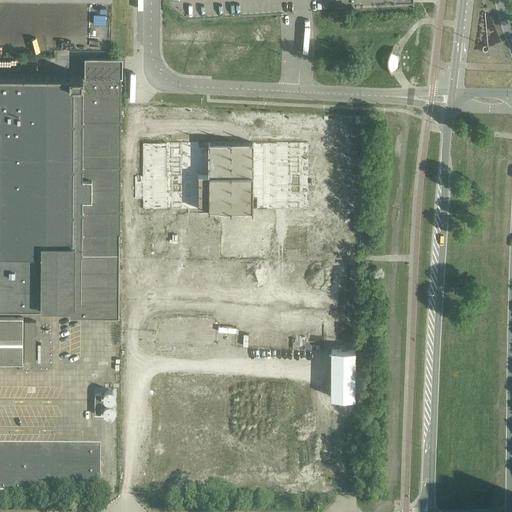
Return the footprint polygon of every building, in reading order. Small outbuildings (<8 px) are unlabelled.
[(399,62),(399,60),(399,59),(398,56),(391,52),(391,51),(392,49),(393,48),(394,47),(393,46),(393,47),(392,49),(391,51),(389,53),(389,55),(388,56),(388,58),(388,59),(387,61),(388,62),(388,64),(388,66),(389,68),(390,70),(390,71),(392,74),(393,75),(394,75),(393,73),(392,72),(391,70),(396,67),(397,67),(398,66),(399,63),(399,62)] [(85,75),(121,75),(121,76),(123,76),(123,57),(85,57),(85,75)] [(121,76),(121,75),(85,75),(0,74),(0,305),(47,306),(47,301),(69,302),(69,316),(119,317),(120,233),(121,106),(121,76)] [(145,468),(307,469),(309,143),(147,142),(145,468)] [(0,362),(23,363),(23,317),(0,317),(0,362)] [(36,363),(36,321),(24,321),(24,363),(36,363)] [(0,494),(100,495),(101,448),(0,447),(0,494)]
